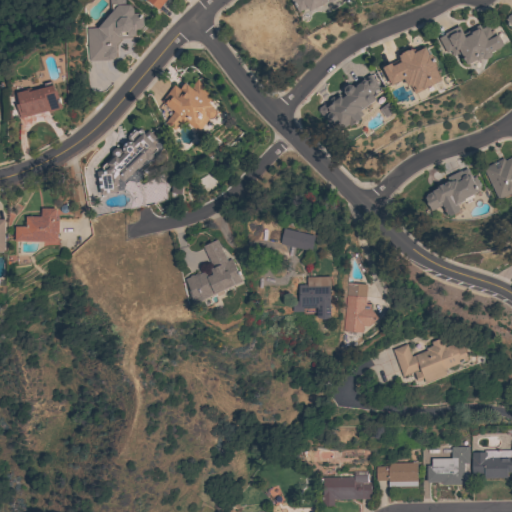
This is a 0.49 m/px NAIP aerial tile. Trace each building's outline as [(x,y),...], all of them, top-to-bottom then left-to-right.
[(86,28),(97,28),(110,13),(109,0),(124,0),(124,5),(129,5),(133,8),(133,14),(138,14),(142,17),(143,25),(140,29),(135,30),(135,35),(131,35),(132,38),(120,39),(115,45),(115,56),(112,59),(109,60),(88,61),(86,28)] [(165,0),(158,9),(146,0),(165,0)] [(333,0),(330,2),(327,1),(323,4),(322,3),(309,11),(306,7),(298,12),(290,0),(333,0)] [(511,28),(510,30),(503,18),(511,12),(511,28)] [(438,38),(444,35),(443,33),(458,26),(462,34),(467,31),(466,30),(478,24),(481,28),(489,24),(494,35),(497,34),(503,45),(490,52),(491,54),(490,57),(485,59),(482,59),(482,58),(478,60),(479,60),(469,66),(468,64),(466,65),(461,56),(459,57),(456,54),(453,56),(450,51),(446,53),(438,38)] [(414,94),(409,85),(406,86),(403,78),(390,85),(388,81),(387,82),(382,72),(383,71),(381,67),(390,63),(391,66),(400,62),(399,59),(398,55),(401,54),(400,53),(407,49),(407,50),(411,49),(413,53),(424,47),(428,55),(429,54),(436,66),(434,67),(440,80),(414,94)] [(353,87),(356,86),(355,85),(359,83),(360,82),(361,81),(362,80),(370,74),(378,87),(374,90),(370,93),(374,99),(359,110),(362,114),(359,116),(361,119),(350,126),(348,124),(338,131),(333,123),(329,123),(328,122),(327,120),(326,118),(326,115),(329,113),(327,110),(328,110),(326,107),(332,103),(329,100),(329,99),(332,96),(334,97),(338,93),(340,96),(344,93),(343,92),(344,87),(347,85),(352,85),(353,87)] [(173,111),(160,101),(173,85),(179,89),(184,83),(190,88),(196,79),(206,87),(204,90),(213,96),(208,103),(212,106),(211,107),(214,110),(216,110),(216,114),(213,118),(209,119),(209,118),(198,132),(186,123),(183,125),(180,122),(173,130),(164,123),(173,111)] [(20,118),(16,105),(19,104),(16,93),(28,90),(29,92),(45,87),(44,84),(51,82),(52,85),(54,85),(55,90),(57,90),(62,108),(48,112),(47,111),(20,118)] [(157,139),(157,141),(153,144),(155,147),(156,148),(156,150),(152,154),(153,154),(153,156),(152,158),(150,160),(147,159),(146,159),(141,164),(143,165),(139,169),(138,167),(123,182),(119,178),(117,179),(118,184),(116,184),(117,192),(109,193),(109,192),(106,193),(99,195),(97,181),(98,181),(98,177),(97,178),(96,171),(102,170),(102,166),(112,157),(111,156),(111,151),(114,148),(119,148),(127,140),(126,139),(126,136),(134,128),(137,128),(144,134),(146,131),(149,131),(157,139)] [(511,191),(497,199),(482,168),(492,163),(495,169),(499,167),(496,161),(502,158),(504,161),(511,157),(511,191)] [(442,205),(430,211),(424,197),(425,197),(426,194),(430,192),(432,193),(431,191),(436,188),(435,187),(444,182),(442,180),(459,170),(460,172),(466,168),(472,178),(474,177),(480,187),(478,190),(475,191),(475,192),(472,194),(463,199),(464,200),(456,204),(459,209),(457,210),(458,212),(449,216),(448,214),(447,215),(442,205)] [(14,241),(14,226),(25,226),(25,216),(40,216),(40,208),(55,208),(55,221),(58,221),(58,233),(57,233),(57,242),(14,241)] [(310,252),(279,244),(283,228),(314,236),(310,252)] [(241,281),(193,303),(186,289),(188,288),(184,279),(188,277),(189,275),(191,274),(193,275),(195,274),(196,275),(204,271),(207,276),(211,274),(209,269),(212,267),(202,247),(215,240),(226,261),(230,259),(241,281)] [(330,289),(329,289),(329,307),(330,307),(330,318),(317,318),(317,312),(314,312),(314,315),(303,315),(303,312),(292,312),(292,301),(298,301),(298,277),(330,276),(330,289)] [(363,326),(362,333),(342,331),(346,283),(366,285),(364,303),(370,304),(370,308),(378,319),(368,326),(363,326)] [(445,369),(447,374),(425,383),(424,378),(417,381),(414,372),(402,376),(391,350),(406,344),(411,357),(426,350),(425,348),(432,345),(431,342),(441,338),(445,347),(454,343),(456,348),(463,346),(469,359),(445,369)] [(483,478),(483,474),(471,474),(470,452),(483,452),(483,450),(511,450),(511,441),(511,472),(506,472),(506,478),(483,478)] [(441,484),(441,482),(426,482),(425,465),(430,465),(430,458),(450,458),(450,448),(468,447),(469,480),(463,480),(463,484),(441,484)] [(387,487),(387,480),(375,480),(375,467),(387,466),(387,463),(416,462),(416,486),(387,487)] [(333,506),(321,506),(321,494),(321,477),(352,477),(352,471),(366,471),(366,482),(370,482),(370,499),(333,499),(333,506)]
